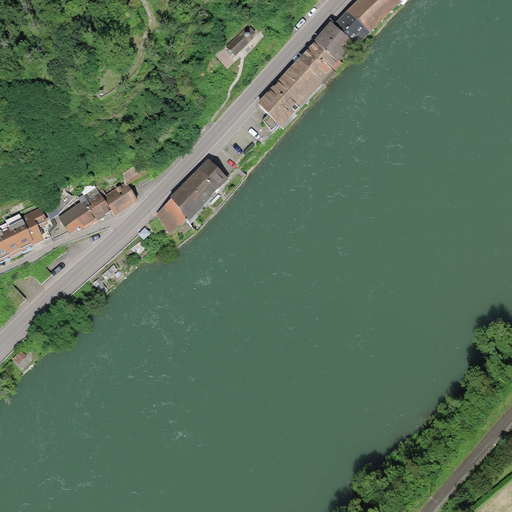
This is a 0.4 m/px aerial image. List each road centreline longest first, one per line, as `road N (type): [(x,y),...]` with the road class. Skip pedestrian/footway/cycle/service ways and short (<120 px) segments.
road 1 (secondary): [(339,0),(139,214)]
road 2 (secondary): [(139,214),(0,345)]
road 3 (residential): [(139,214),(0,272)]
road 4 (track): [(112,0),(49,78),(0,85)]
